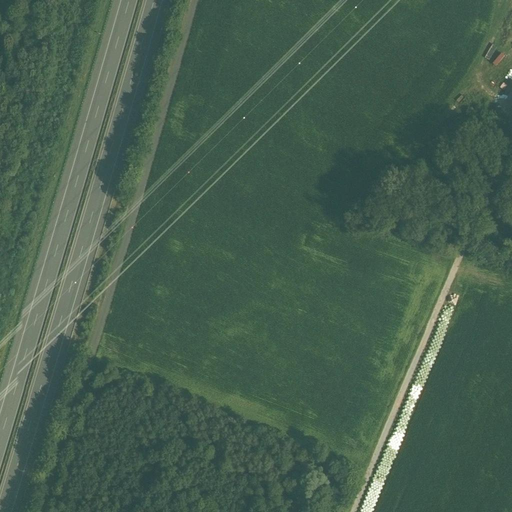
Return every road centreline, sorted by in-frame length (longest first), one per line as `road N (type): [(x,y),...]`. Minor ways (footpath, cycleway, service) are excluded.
road 1 (unclassified): [(193,0),(40,511)]
road 2 (motorway): [(7,511),(157,0)]
road 3 (motorway): [(122,0),(0,421)]
road 4 (track): [(352,511),(495,172),(511,153)]
